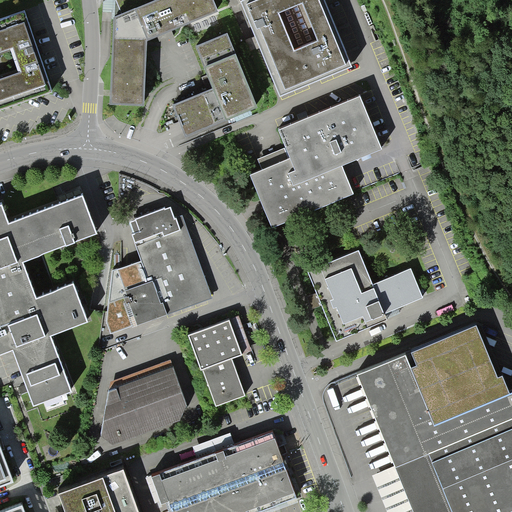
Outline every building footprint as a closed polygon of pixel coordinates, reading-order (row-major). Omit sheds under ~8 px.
[(104,0),(103,0),(103,29),(114,30),(109,103),(145,105),(148,39),(219,12),(214,0),(104,0)] [(327,0),(242,0),(282,95),(354,65),(327,0)] [(25,12),(0,20),(0,109),(53,92),(25,12)] [(215,87),(174,104),(188,135),(258,105),(227,32),(197,45),(215,87)] [(273,226),(355,192),(343,164),(383,147),(361,95),(280,129),(287,146),(259,158),(263,167),(251,173),(273,226)] [(23,260),(97,233),(83,196),(8,224),(1,206),(0,206),(0,354),(12,350),(24,381),(32,405),(71,391),(50,336),(87,322),(72,283),(37,296),(23,260)] [(135,323),(213,294),(187,223),(180,225),(173,205),(128,222),(150,279),(122,289),(135,323)] [(387,319),(385,313),(423,297),(411,269),(374,284),(360,251),(309,271),(337,339),(387,319)] [(216,405),(247,394),(233,357),(245,352),(232,318),(189,334),(216,405)] [(478,324),(358,372),(415,511),(511,511),(511,391),(505,374),(499,376),(478,324)] [(103,435),(114,442),(181,418),(188,403),(175,365),(110,391),(103,435)] [(175,511),(240,511),(295,493),(276,439),(164,477),(175,511)] [(56,490),(64,511),(139,511),(122,466),(56,490)] [(148,477),(157,502),(162,501),(153,475),(148,477)]
